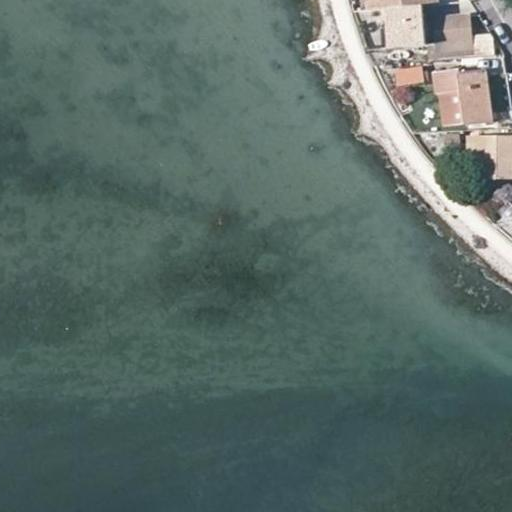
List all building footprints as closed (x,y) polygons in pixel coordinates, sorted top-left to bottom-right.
[(447,4),(446,0),(372,0),(374,10),(391,8),(435,4),(447,4)] [(391,8),(393,48),(438,44),(435,19),(436,19),(435,4),(391,8)] [(438,44),(439,52),(473,49),(470,15),(436,19),(435,19),(438,44)] [(395,72),(399,86),(425,81),(422,66),(395,72)] [(465,125),(493,122),(485,71),(459,74),(458,71),(434,73),(437,93),(440,94),(461,90),(465,125)] [(444,128),(465,125),(461,90),(440,94),(444,128)] [(482,138),(473,139),(474,162),(482,162),(482,138)] [(511,166),(502,168),(501,139),(482,138),(482,162),(483,178),(511,177),(511,166)] [(511,138),(501,139),(502,168),(511,166),(511,138)]
